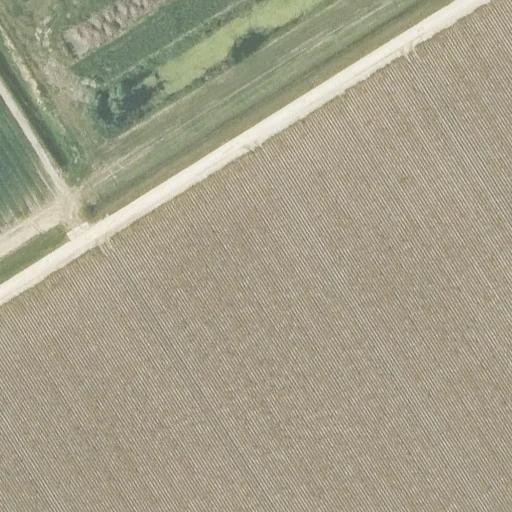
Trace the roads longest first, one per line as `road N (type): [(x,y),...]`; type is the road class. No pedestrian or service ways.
road 1 (track): [(0,291),(467,0)]
road 2 (track): [(79,190),(380,0)]
